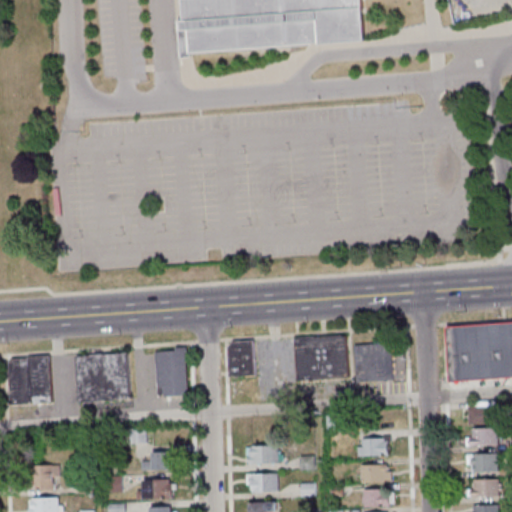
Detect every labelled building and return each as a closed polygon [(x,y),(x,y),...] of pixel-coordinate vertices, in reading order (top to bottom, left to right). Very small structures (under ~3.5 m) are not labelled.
[(363,0),(367,42),(192,55),(193,59),(184,59),(181,21),(185,20),(183,0),(363,0)] [(511,378),(511,321),(451,326),(455,383),(511,378)] [(299,336),(302,378),(353,375),(350,333),(299,336)] [(257,339),(259,373),(235,375),(233,345),(238,340),(257,339)] [(358,344),(361,381),(398,379),(395,342),(358,344)] [(160,351),(163,396),(192,394),(189,349),(160,351)] [(81,356),(84,401),(135,396),(132,351),(81,356)] [(36,404),(57,402),(54,356),(33,357),(33,359),(36,404)] [(33,359),(17,360),(14,363),(16,405),(36,404),(33,359)] [(497,424),(497,406),(470,406),(470,424),(497,424)] [(471,428),(471,446),(499,446),(499,428),(471,428)] [(392,454),(392,437),(359,437),(359,454),(392,454)] [(249,464),(282,464),(282,445),(249,445),(249,464)] [(175,470),(175,451),(154,451),(154,461),(144,461),(144,470),(175,470)] [(500,454),(470,454),(470,473),(500,473),(500,454)] [(363,464),(363,481),(394,481),(394,464),(363,464)] [(34,491),(55,491),(55,478),(61,477),(61,465),(34,465),(34,491)] [(249,472),(249,492),(280,492),(280,472),(249,472)] [(107,475),(107,491),(124,491),(124,475),(107,475)] [(175,479),(142,479),(142,498),(175,498),(175,479)] [(501,480),(472,480),(472,497),(501,497),(501,480)] [(394,488),(364,488),(364,506),(394,506),(394,488)] [(61,511),(62,498),(33,498),(33,511),(61,511)] [(250,501),(250,511),(271,511),(277,511),(277,501),(250,501)] [(110,511),(126,511),(126,503),(110,503),(110,511)]
